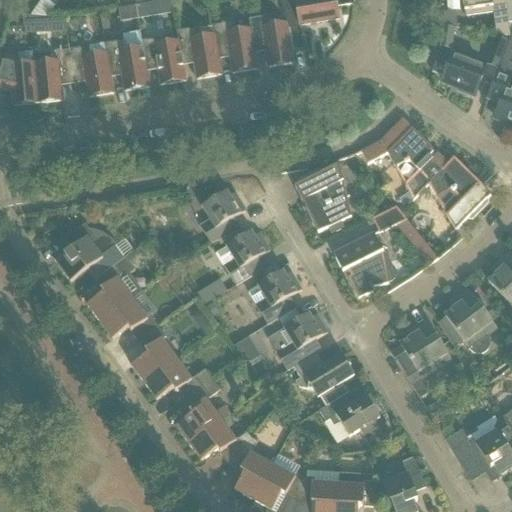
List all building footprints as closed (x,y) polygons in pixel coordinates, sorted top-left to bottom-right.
[(55,5),(46,0),(40,0),(31,15),(47,16),(55,5)] [(136,0),(137,7),(121,9),(122,21),(172,15),(170,0),(161,0),(155,1),(155,0),(136,0)] [(282,0),(286,25),(287,29),(288,29),(292,53),(304,51),(300,27),(339,21),(335,0),(310,0),(303,1),(303,0),(282,0)] [(508,24),(504,0),(462,0),(464,13),(492,9),(492,15),(494,15),(496,36),(511,38),(509,24),(508,24)] [(46,33),(45,17),(24,16),(25,34),(46,33)] [(69,24),(75,34),(86,26),(80,16),(69,24)] [(45,17),(46,33),(67,33),(65,18),(45,17)] [(292,53),(288,29),(287,29),(286,25),(271,28),(269,18),(249,21),(250,31),(253,50),(254,50),(265,48),(269,69),(294,65),(292,53)] [(257,71),(254,50),(253,50),(250,31),(235,34),(233,24),(213,27),(214,37),(217,56),(218,56),(229,54),(233,75),(257,71)] [(221,77),(218,56),(217,56),(214,37),(198,40),(197,30),(176,33),(178,43),(181,62),(182,62),(193,60),(197,81),(221,77)] [(149,89),(146,68),(145,68),(142,49),(141,43),(140,33),(124,36),(125,42),(104,45),(106,55),(109,74),(110,74),(121,72),(124,93),(149,89)] [(509,43),(508,43),(496,38),(487,63),(500,68),(502,62),(502,61),(509,43)] [(185,83),(182,62),(181,62),(178,43),(162,46),(161,40),(141,43),(142,49),(145,68),(146,68),(157,66),(160,87),(185,83)] [(511,40),(509,40),(508,43),(509,43),(502,61),(502,62),(500,68),(488,100),(500,104),(494,120),(506,125),(505,127),(511,129),(511,40)] [(109,74),(106,55),(90,58),(88,48),(68,51),(68,52),(73,80),(85,78),(88,99),(113,95),(111,83),(110,74),(109,74)] [(485,69),(486,67),(460,57),(460,56),(441,49),(437,60),(432,74),(444,78),(442,83),(459,90),(458,93),(474,99),(485,69)] [(36,106),(34,65),(33,51),(32,51),(32,55),(18,56),(19,62),(0,57),(0,83),(11,87),(13,108),(36,106)] [(60,82),(73,80),(68,52),(49,54),(50,64),(34,65),(36,106),(62,103),(60,82)] [(397,144),(388,135),(379,144),(360,155),(367,168),(386,157),(394,171),(404,165),(405,166),(408,164),(417,174),(404,188),(413,203),(428,188),(427,187),(447,167),(436,156),(430,161),(428,158),(429,157),(430,157),(430,156),(431,155),(431,154),(431,153),(431,152),(431,151),(430,151),(411,131),(397,144)] [(447,167),(427,187),(428,188),(435,201),(445,195),(446,196),(449,194),(459,204),(445,218),(454,233),(477,210),(489,198),(477,186),(473,190),(472,191),(469,189),(470,188),(471,188),(471,187),(472,186),(472,185),(473,184),(473,183),(473,182),(472,181),(452,161),(447,167)] [(338,167),(309,182),(294,190),(301,204),(308,201),(310,205),(308,205),(306,206),(305,208),(305,210),(305,212),(317,236),(350,219),(338,167)] [(199,229),(210,247),(240,233),(233,222),(245,214),(236,201),(231,204),(226,195),(201,210),(209,223),(199,229)] [(396,210),(373,222),(380,235),(396,227),(410,245),(419,238),(396,210)] [(95,282),(123,261),(114,249),(117,247),(111,241),(104,236),(98,233),(90,233),(86,226),(64,242),(71,251),(55,263),(71,284),(88,272),(95,282)] [(223,269),(236,289),(264,272),(257,261),(269,254),(261,240),(255,244),(250,235),(226,250),(215,256),(223,269)] [(392,269),(391,268),(388,266),(386,252),(382,254),(373,236),(333,257),(342,275),(347,272),(351,279),(347,281),(358,301),(373,294),(372,290),(387,286),(389,286),(390,285),(391,284),(392,284),(393,283),(394,282),(395,279),(395,278),(395,277),(395,276),(395,275),(395,274),(394,272),(394,271),(393,270),(392,269)] [(511,260),(508,256),(492,271),(496,275),(487,284),(511,310),(511,260)] [(142,294),(130,277),(135,272),(127,260),(123,262),(123,261),(95,282),(93,283),(103,296),(87,307),(100,325),(132,301),(142,294)] [(287,283),(282,274),(247,295),(267,328),(295,311),(289,301),(301,293),(292,280),(287,283)] [(445,320),(437,326),(449,342),(454,349),(462,343),(467,350),(468,350),(469,351),(473,355),(476,356),(481,356),(484,355),(487,352),(489,349),(490,346),(489,341),(488,338),(482,330),(491,324),(479,308),(467,292),(450,306),(453,310),(443,318),(445,320)] [(146,321),(132,301),(100,325),(112,342),(128,330),(138,343),(158,329),(150,318),(146,321)] [(313,325),(308,317),(267,342),(287,374),(293,371),(293,370),(315,357),(316,356),(321,353),(315,343),(327,336),(318,322),(313,325)] [(204,324),(201,333),(205,338),(215,331),(209,321),(204,324)] [(401,349),(391,355),(419,401),(426,397),(427,388),(422,380),(437,370),(433,364),(446,356),(436,340),(425,323),(407,335),(410,339),(399,346),(401,349)] [(144,385),(176,362),(161,342),(165,339),(158,329),(138,343),(147,356),(131,368),(144,385)] [(317,357),(316,356),(315,357),(293,370),(293,371),(299,381),(295,384),(298,390),(310,393),(318,402),(321,400),(326,409),(351,393),(345,384),(354,378),(349,371),(351,365),(345,363),(340,356),(320,368),(314,358),(317,357)] [(182,404),(212,382),(205,372),(190,382),(176,362),(144,385),(156,403),(172,391),(182,404)] [(215,415),(206,403),(220,392),(212,382),(182,404),(192,417),(176,429),(188,446),(220,423),(229,416),(224,408),(215,415)] [(381,433),(375,423),(379,421),(366,399),(361,401),(355,391),(351,393),(326,409),(319,414),(325,425),(329,422),(333,429),(339,425),(348,440),(359,433),(365,443),(370,450),(387,443),(381,433)] [(511,412),(503,419),(511,432),(511,412)] [(511,432),(503,419),(496,422),(495,434),(475,446),(472,440),(468,442),(462,432),(445,442),(459,466),(460,465),(459,464),(468,459),(479,477),(485,474),(491,483),(511,470),(511,432)] [(228,467),(250,440),(246,435),(235,442),(220,423),(188,446),(201,463),(217,452),(228,467)] [(253,503),(272,468),(250,456),(257,443),(250,440),(228,467),(244,475),(234,492),(253,503)] [(383,486),(393,511),(417,511),(414,504),(418,503),(415,494),(426,490),(414,459),(402,464),(406,476),(383,486)] [(272,511),(281,496),(297,505),(304,480),(296,475),(294,480),(272,468),(253,503),(270,511),(272,511)] [(304,480),(297,505),(315,506),(315,511),(336,511),(338,487),(313,485),(314,480),(304,480)] [(363,488),(338,487),(336,511),(357,511),(358,508),(376,509),(372,484),(363,483),(363,488)]
